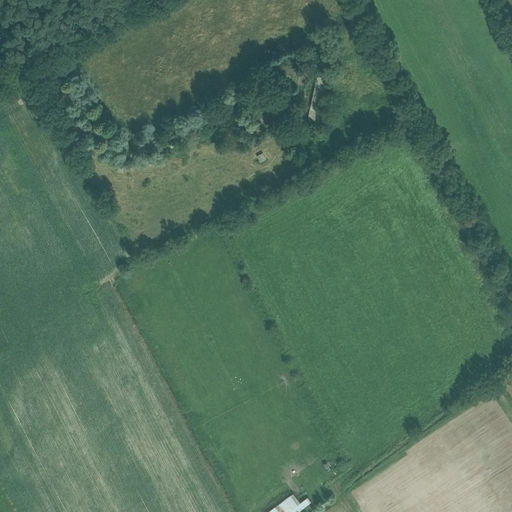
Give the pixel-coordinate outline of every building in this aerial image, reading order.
[(311,74),(278,67),(275,85),(302,91),(303,86),(303,87),(304,81),(310,82),(311,74)] [(263,86),(270,83),(267,73),(253,78),(254,84),(257,83),(258,86),(262,84),(263,86)] [(329,81),(317,78),(308,123),(320,125),(324,107),(329,108),(330,101),(327,101),(328,97),(326,97),(329,81)] [(290,113),(299,114),(302,100),(297,99),(296,104),(292,103),(290,113)] [(256,158),(260,165),(266,161),(263,155),(256,158)] [(298,511),(311,502),(308,498),(300,503),(293,494),(275,507),(268,511),(298,511)]
